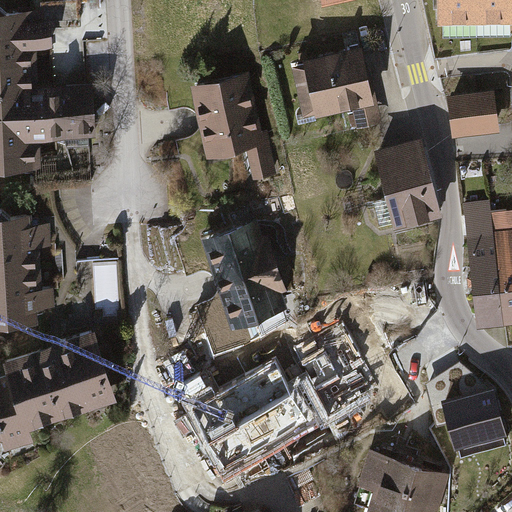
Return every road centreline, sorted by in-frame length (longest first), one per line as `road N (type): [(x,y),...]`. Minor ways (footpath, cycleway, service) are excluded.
road 1 (tertiary): [(422,70),(448,195),(451,298),(471,335),(511,371)]
road 2 (residential): [(119,0),(128,192)]
